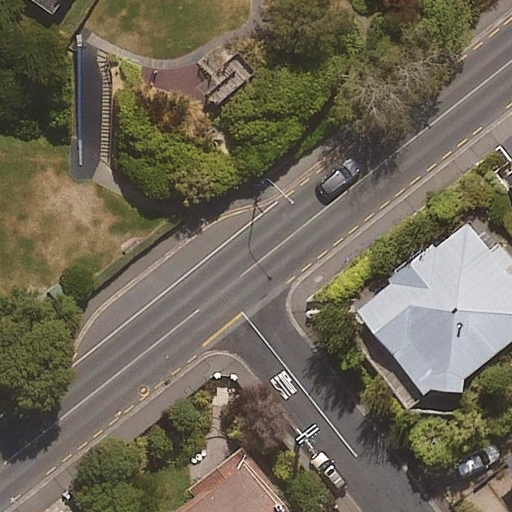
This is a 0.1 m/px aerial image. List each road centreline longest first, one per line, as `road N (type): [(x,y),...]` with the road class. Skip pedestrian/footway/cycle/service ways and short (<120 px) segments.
road 1 (tertiary): [(212,283),(511,41)]
road 2 (tertiary): [(511,83),(232,301)]
road 3 (tertiary): [(232,301),(0,487)]
road 4 (residential): [(398,511),(232,301)]
road 5 (tertiary): [(0,442),(212,283)]
